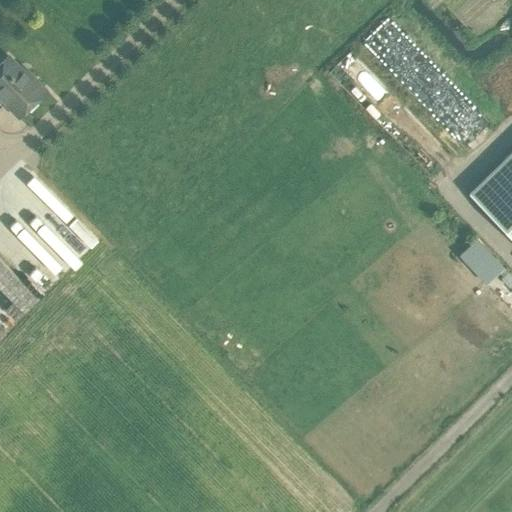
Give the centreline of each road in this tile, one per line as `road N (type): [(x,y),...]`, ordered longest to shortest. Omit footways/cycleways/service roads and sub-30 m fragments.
road 1 (track): [(171,0),(0,164)]
road 2 (track): [(511,363),(362,511)]
